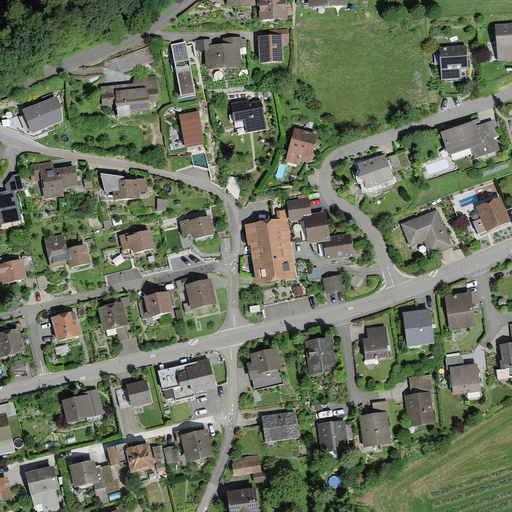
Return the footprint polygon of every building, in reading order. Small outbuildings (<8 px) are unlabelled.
[(283,0),(259,0),(261,24),(285,23),(283,0)] [(344,0),(311,0),(312,8),(345,7),(344,0)] [(511,25),(495,26),(496,64),(511,63),(511,25)] [(281,40),(259,41),(260,63),(281,62),(281,40)] [(185,44),(171,47),(180,98),(194,95),(185,44)] [(147,47),(113,58),(119,76),(153,64),(147,47)] [(463,47),(438,50),(443,88),(468,84),(463,47)] [(209,49),(210,69),(239,67),(237,48),(209,49)] [(154,80),(102,87),(106,117),(158,110),(154,80)] [(55,101),(26,112),(35,134),(63,123),(55,101)] [(258,102),(231,107),(235,134),(263,130),(258,102)] [(201,110),(176,113),(180,146),(205,143),(201,110)] [(481,124),(439,138),(448,164),(490,151),(481,124)] [(315,140),(293,133),(284,164),(306,171),(315,140)] [(391,158),(351,171),(358,193),(398,180),(391,158)] [(71,169),(33,173),(35,197),(73,193),(71,169)] [(146,182),(122,183),(123,200),(139,199),(139,192),(146,192),(146,182)] [(14,198),(0,201),(0,233),(20,229),(14,198)] [(307,199),(285,202),(288,224),(304,222),(307,248),(321,247),(323,266),(356,261),(353,237),(331,240),(328,215),(310,218),(307,199)] [(500,201),(479,210),(488,231),(508,222),(500,201)] [(167,202),(158,202),(158,214),(168,213),(167,202)] [(436,214),(403,228),(411,247),(426,241),(431,255),(450,247),(436,214)] [(207,220),(179,226),(184,247),(211,241),(207,220)] [(285,222),(249,228),(257,282),(293,277),(285,222)] [(149,234),(118,241),(123,262),(154,254),(149,234)] [(83,241),(44,247),(48,275),(87,269),(83,241)] [(20,263),(0,266),(0,293),(25,289),(20,263)] [(341,277),(321,281),(325,299),(345,295),(341,277)] [(209,283),(187,288),(192,309),(214,303),(209,283)] [(171,311),(167,296),(144,302),(148,317),(171,311)] [(471,296),(444,298),(447,330),(473,328),(471,296)] [(121,307),(99,313),(105,331),(126,325),(121,307)] [(429,312),(403,316),(407,351),(433,348),(429,312)] [(73,317),(53,321),(58,339),(77,335),(73,317)] [(383,329),(361,332),(366,363),(387,360),(383,329)] [(23,352),(19,332),(0,336),(0,356),(0,357),(23,352)] [(332,344),(307,347),(311,379),(336,376),(332,344)] [(511,348),(497,350),(499,373),(511,372),(511,348)] [(279,353),(246,361),(252,389),(285,382),(279,353)] [(209,359),(185,365),(192,393),(194,392),(216,387),(209,359)] [(185,365),(158,371),(162,390),(164,390),(166,399),(175,397),(176,402),(195,397),(194,392),(192,393),(185,365)] [(475,366),(448,370),(452,394),(478,390),(475,366)] [(145,380),(114,388),(120,409),(150,401),(145,380)] [(94,390),(62,399),(69,424),(101,414),(94,390)] [(430,396),(404,398),(407,429),(433,427),(430,396)] [(295,412),(260,415),(262,442),(298,439),(295,412)] [(388,416),(360,419),(364,455),(391,452),(388,416)] [(5,418),(0,418),(0,447),(11,445),(5,418)] [(345,423),(319,426),(323,456),(348,453),(345,423)] [(211,457),(204,427),(177,433),(184,463),(211,457)] [(145,440),(125,446),(133,470),(153,464),(145,440)] [(172,445),(162,447),(166,464),(176,462),(172,445)] [(259,456),(231,461),(234,477),(262,472),(259,456)] [(97,482),(91,457),(65,464),(71,489),(97,482)] [(45,511),(64,507),(51,462),(22,470),(33,511),(45,511)] [(113,462),(100,466),(107,491),(120,488),(113,462)] [(0,510),(13,506),(4,477),(0,478),(0,510)] [(257,487),(227,492),(230,511),(259,511),(261,511),(257,487)]
